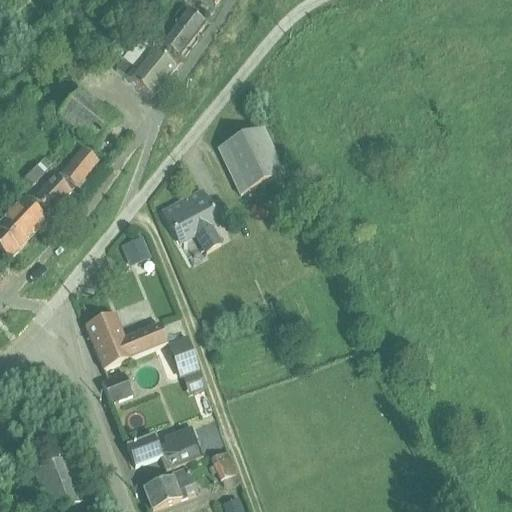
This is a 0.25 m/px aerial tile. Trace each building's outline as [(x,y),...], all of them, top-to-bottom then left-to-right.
[(173,0),(182,7),(186,0),(194,0),(215,13),(222,0),(173,0)] [(159,62),(174,75),(181,66),(179,64),(204,31),(180,13),(173,23),(179,28),(168,41),(157,33),(150,42),(165,55),(159,62)] [(174,75),(159,62),(137,45),(126,39),(111,57),(121,66),(114,75),(127,86),(152,106),(176,76),(174,75)] [(78,95),(55,123),(94,156),(117,127),(78,95)] [(261,131),(218,152),(240,199),(283,178),(261,131)] [(70,167),(76,160),(61,149),(55,156),(70,167)] [(76,160),(70,167),(60,181),(58,179),(55,183),(53,181),(31,204),(49,220),(71,198),(70,197),(74,193),(76,195),(98,168),(81,154),(76,160)] [(35,171),(23,183),(31,191),(43,179),(35,171)] [(201,195),(162,216),(179,246),(195,237),(206,257),(222,247),(213,231),(219,227),(201,195)] [(22,205),(0,228),(0,259),(9,268),(46,229),(22,205)] [(140,243),(122,250),(129,267),(147,260),(140,243)] [(103,375),(167,348),(159,328),(124,343),(114,318),(84,331),(103,375)] [(186,342),(167,348),(178,383),(182,382),(188,398),(205,392),(186,342)] [(123,377),(101,386),(110,408),(132,399),(123,377)] [(152,437),(126,447),(134,470),(160,461),(166,475),(202,461),(191,430),(163,441),(165,447),(157,450),(152,437)] [(218,486),(236,479),(226,456),(210,463),(218,486)] [(67,464),(32,477),(46,511),(78,511),(84,509),(67,464)] [(172,481),(141,492),(149,511),(157,511),(197,495),(194,487),(193,488),(186,471),(170,477),(172,481)] [(236,479),(218,486),(220,493),(240,488),(236,479)] [(241,511),(238,502),(221,508),(222,511),(241,511)]
